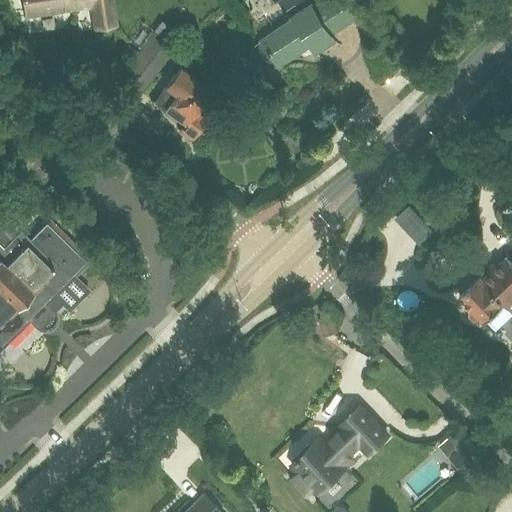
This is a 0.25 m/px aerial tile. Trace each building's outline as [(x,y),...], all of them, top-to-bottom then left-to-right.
[(22,0),(25,15),(90,4),(94,29),(115,25),(110,0),(22,0)] [(254,43),(251,52),(250,60),(255,67),(263,70),(271,68),(310,42),(315,50),(332,39),(330,36),(356,18),(344,0),(323,0),(314,6),(309,0),(300,0),(294,4),(299,10),(292,15),(293,17),(254,43)] [(277,0),(284,11),(294,4),(300,0),(272,0),(274,2),(277,0)] [(154,31),(167,41),(173,33),(160,23),(154,31)] [(171,52),(151,37),(119,81),(139,96),(171,52)] [(137,50),(128,44),(119,56),(128,62),(137,50)] [(184,123),(179,130),(192,139),(209,116),(202,111),(214,94),(178,67),(154,101),(184,123)] [(168,147),(176,153),(183,142),(175,137),(168,147)] [(0,346),(28,319),(35,325),(36,326),(40,327),(42,326),(44,325),(46,323),(52,316),(53,314),(52,310),(52,309),(45,302),(89,259),(49,219),(29,238),(20,229),(11,238),(0,226),(0,346)] [(503,300),(507,304),(511,298),(511,251),(508,256),(508,255),(483,278),(503,300)] [(459,294),(483,319),(503,300),(483,278),(479,275),(459,294)] [(292,461),(298,468),(287,478),(305,496),(316,486),(319,490),(345,465),(348,467),(355,460),(354,458),(362,450),(367,456),(391,433),(361,401),(337,424),(340,427),(324,443),(317,436),(292,461)] [(460,432),(415,456),(427,478),(471,453),(460,432)] [(179,511),(221,511),(201,491),(179,511)]
